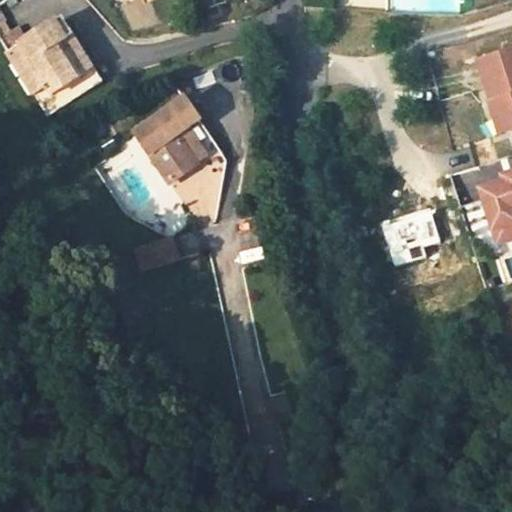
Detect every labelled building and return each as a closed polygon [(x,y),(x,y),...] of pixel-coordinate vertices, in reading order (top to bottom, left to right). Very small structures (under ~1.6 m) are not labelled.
[(55,12),(33,25),(73,89),(94,76),(55,12)] [(73,89),(33,25),(11,39),(12,41),(0,48),(0,50),(23,88),(37,80),(51,103),(73,89)] [(495,93),(506,127),(511,125),(511,45),(478,57),(490,95),(495,93)] [(161,177),(188,159),(168,130),(179,122),(191,114),(177,93),(127,128),(161,177)] [(499,130),(506,127),(495,93),(490,95),(488,96),(499,130)] [(199,151),(179,122),(168,130),(188,159),(199,151)] [(479,189),(497,246),(511,241),(511,171),(499,176),(501,182),(479,189)] [(280,405),(266,409),(269,418),(282,415),(280,405)]
